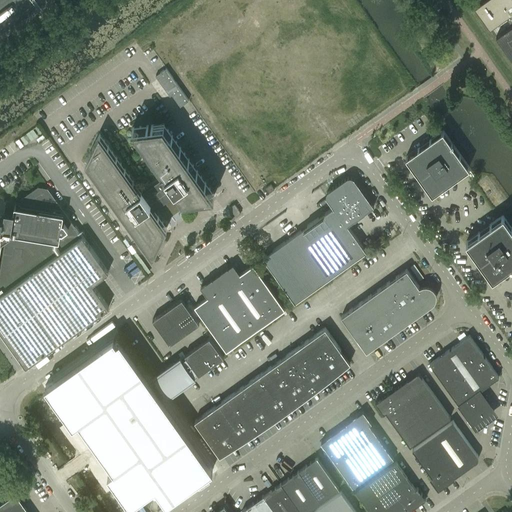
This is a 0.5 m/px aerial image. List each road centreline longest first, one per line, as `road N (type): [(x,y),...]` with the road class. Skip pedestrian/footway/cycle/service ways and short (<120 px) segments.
road 1 (unclassified): [(0,420),(27,379),(353,146),(467,305)]
road 2 (unclassified): [(178,511),(467,305)]
road 3 (unknown): [(409,346),(502,472)]
road 4 (unknown): [(355,385),(441,511)]
road 5 (unknown): [(152,402),(187,460),(158,485),(145,511)]
road 6 (unknown): [(48,480),(152,402)]
